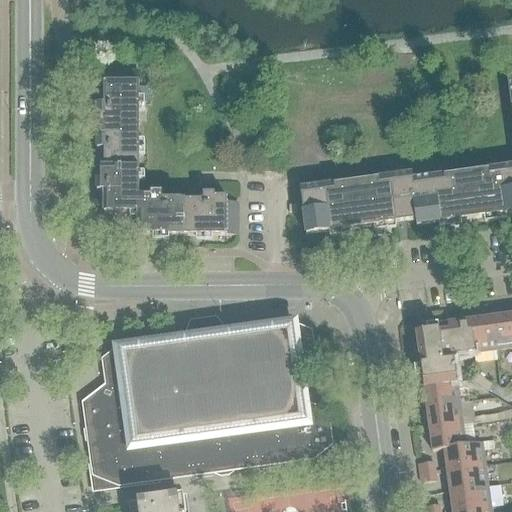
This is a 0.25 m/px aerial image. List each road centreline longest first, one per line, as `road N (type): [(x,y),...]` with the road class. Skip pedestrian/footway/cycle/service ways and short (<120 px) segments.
road 1 (tertiary): [(351,288),(92,288),(63,280),(36,249),(27,190)]
road 2 (tertiary): [(386,511),(351,288)]
road 3 (tertiary): [(27,190),(25,0)]
road 4 (residential): [(351,288),(511,265)]
